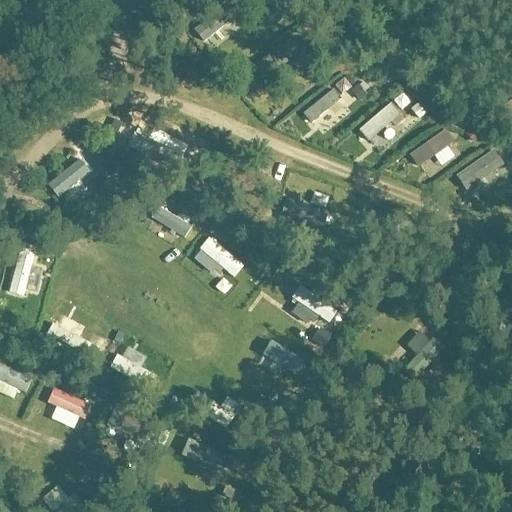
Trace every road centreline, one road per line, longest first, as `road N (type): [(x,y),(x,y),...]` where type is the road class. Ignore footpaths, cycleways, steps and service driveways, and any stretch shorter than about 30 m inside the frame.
road 1 (track): [(78,110),(146,94),(473,213),(511,202)]
road 2 (track): [(0,190),(98,85),(122,21),(113,0)]
road 3 (track): [(0,424),(183,482)]
